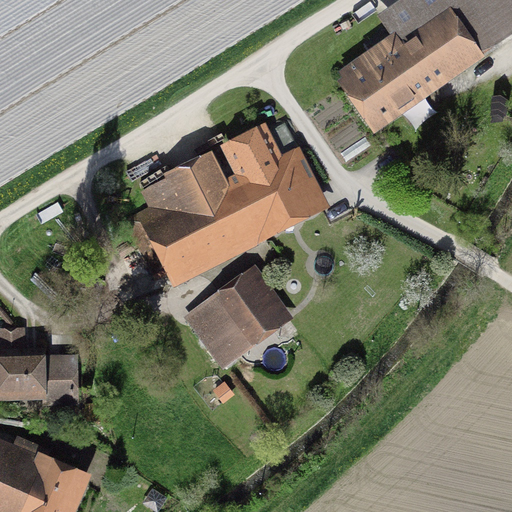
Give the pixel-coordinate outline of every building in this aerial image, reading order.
[(342,74),(375,121),(511,25),(511,8),(506,0),(416,0),(385,23),(395,37),(342,74)] [(126,221),(155,279),(262,226),(265,230),(314,206),(292,162),(302,158),(285,123),(265,133),(259,122),(228,138),(233,149),(232,150),(249,184),(165,226),(153,207),(126,221)] [(256,271),(191,318),(222,362),(280,319),(268,302),(275,297),(256,271)] [(5,356),(6,392),(45,391),(45,401),(77,401),(76,359),(44,360),(44,355),(20,356),(20,331),(6,331),(6,356),(5,356)] [(66,511),(81,477),(42,461),(47,450),(19,439),(10,461),(0,457),(0,505),(15,511),(66,511)]
